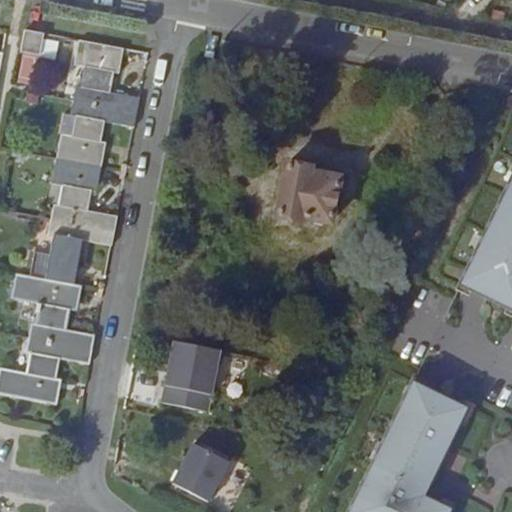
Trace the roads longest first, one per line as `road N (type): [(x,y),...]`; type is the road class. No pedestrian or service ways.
road 1 (residential): [(102,511),(87,473),(169,4)]
road 2 (residential): [(511,73),(201,11)]
